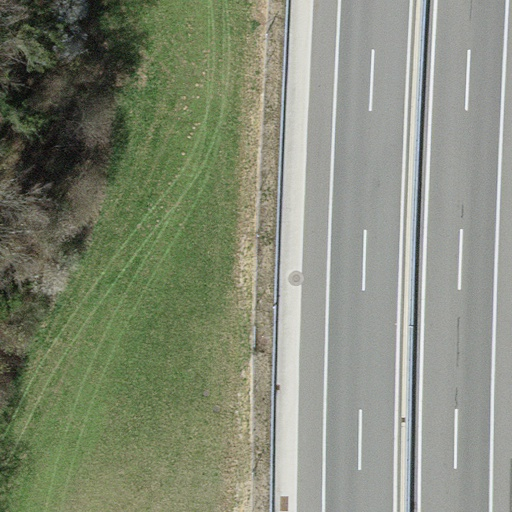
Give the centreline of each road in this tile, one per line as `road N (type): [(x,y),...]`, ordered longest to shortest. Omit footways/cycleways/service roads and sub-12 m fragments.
road 1 (motorway): [(375,0),(358,511)]
road 2 (motorway): [(455,511),(470,0)]
